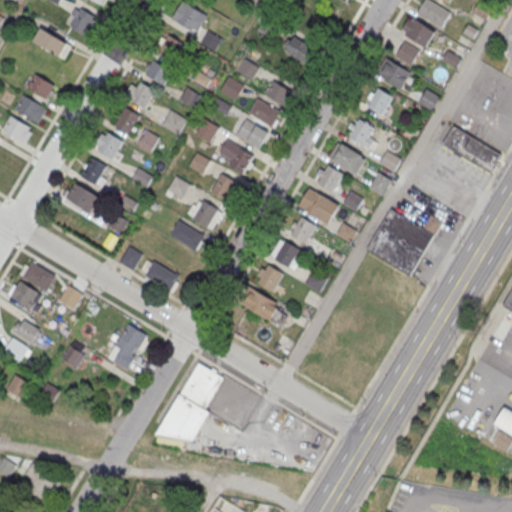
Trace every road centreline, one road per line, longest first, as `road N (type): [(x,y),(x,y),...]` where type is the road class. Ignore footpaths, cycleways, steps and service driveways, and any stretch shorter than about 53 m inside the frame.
road 1 (residential): [(386,0),(78,511)]
road 2 (secondary): [(511,192),(321,511)]
road 3 (residential): [(144,0),(0,243)]
road 4 (residential): [(191,331),(0,217)]
road 5 (residential): [(365,437),(191,331)]
